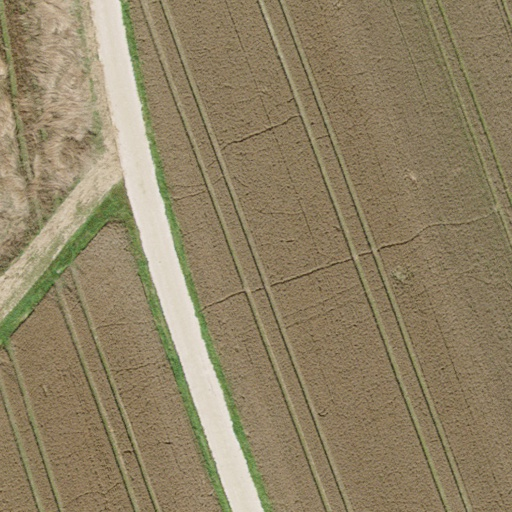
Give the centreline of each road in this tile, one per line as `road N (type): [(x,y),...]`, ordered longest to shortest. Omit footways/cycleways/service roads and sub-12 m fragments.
road 1 (track): [(253,511),(160,258),(106,0)]
road 2 (track): [(0,339),(140,162)]
